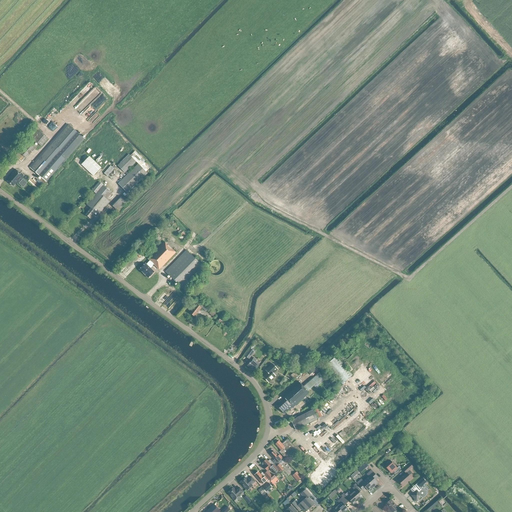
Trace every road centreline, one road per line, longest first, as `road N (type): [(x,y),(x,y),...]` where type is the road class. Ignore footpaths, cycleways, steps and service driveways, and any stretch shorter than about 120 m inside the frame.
road 1 (tertiary): [(192,511),(261,447),(268,417),(261,389),(0,190)]
road 2 (track): [(0,184),(50,139),(0,89)]
